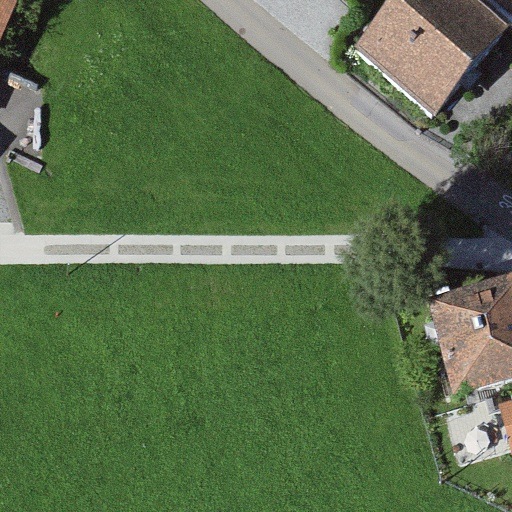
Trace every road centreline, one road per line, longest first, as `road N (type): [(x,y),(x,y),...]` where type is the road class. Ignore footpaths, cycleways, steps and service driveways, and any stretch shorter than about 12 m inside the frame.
road 1 (residential): [(0,259),(511,267)]
road 2 (residential): [(226,0),(434,170),(511,216)]
road 3 (track): [(89,0),(92,28),(69,84),(8,117)]
